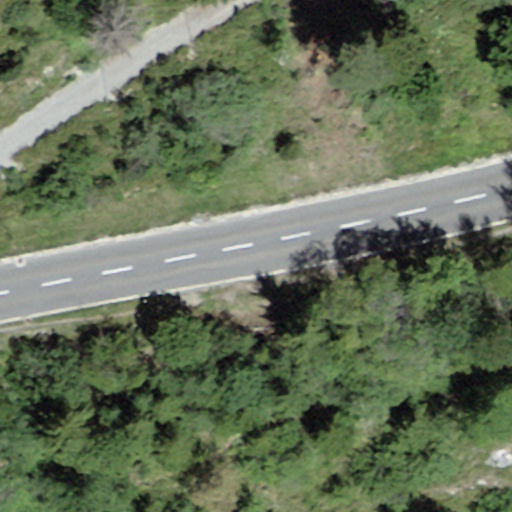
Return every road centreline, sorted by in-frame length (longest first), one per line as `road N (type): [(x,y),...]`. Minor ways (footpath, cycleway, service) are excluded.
road 1 (tertiary): [(0,292),(511,187)]
road 2 (track): [(234,0),(0,148)]
